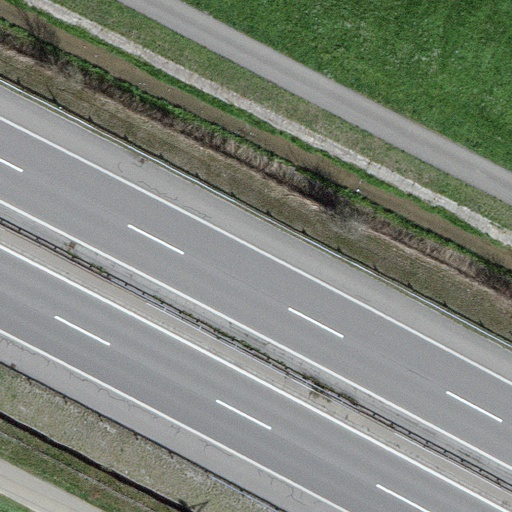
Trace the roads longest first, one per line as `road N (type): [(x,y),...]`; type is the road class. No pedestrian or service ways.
road 1 (motorway): [(511,425),(0,158)]
road 2 (motorway): [(0,291),(422,511)]
road 3 (track): [(145,0),(511,179)]
